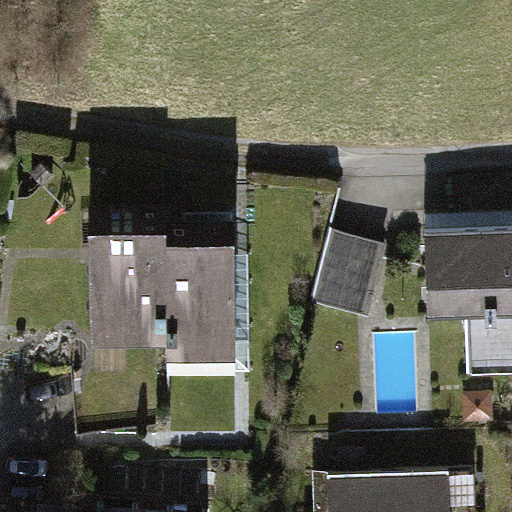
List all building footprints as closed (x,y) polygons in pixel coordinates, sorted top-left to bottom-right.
[(511,206),(417,210),(421,314),(470,312),(472,370),(511,368),(511,206)] [(165,223),(89,224),(91,344),(167,343),(165,238),(165,223)] [(386,239),(330,225),(311,298),(367,313),(386,239)] [(234,237),(165,238),(167,343),(167,361),(236,360),(234,237)] [(447,511),(446,466),(324,471),(325,511),(447,511)]
